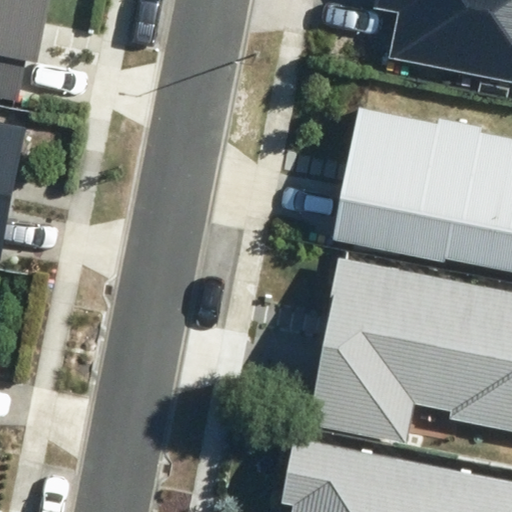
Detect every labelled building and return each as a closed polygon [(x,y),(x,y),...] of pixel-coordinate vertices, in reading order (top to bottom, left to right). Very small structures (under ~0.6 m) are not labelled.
[(0,0),(0,96),(17,100),(25,60),(38,63),(50,0),(0,0)] [(389,58),(511,82),(511,0),(375,0),(374,6),(399,11),(389,58)] [(445,257),(511,271),(511,137),(359,106),(331,240),(444,263),(445,257)] [(0,257),(0,258),(25,128),(0,123),(0,257)] [(511,431),(511,293),(341,260),(309,425),(407,444),(415,403),(451,410),(449,420),(511,431)] [(511,511),(511,480),(293,438),(280,504),(293,507),(292,511),(511,511)]
